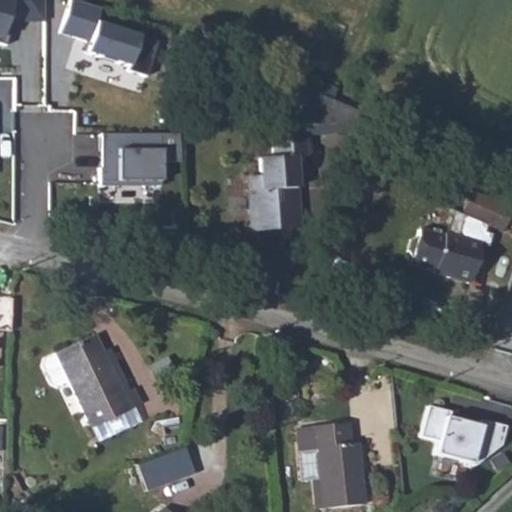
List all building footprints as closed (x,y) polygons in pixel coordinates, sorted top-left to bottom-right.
[(0,0),(0,42),(5,44),(13,22),(44,22),(45,0),(0,0)] [(128,68),(138,36),(98,23),(102,8),(77,0),(70,0),(60,34),(88,43),(86,52),(128,68)] [(314,93),(283,80),(284,124),(314,123),(314,93)] [(0,152),(12,153),(13,117),(0,116),(0,152)] [(100,134),(100,187),(159,187),(160,161),(178,160),(178,135),(100,134)] [(233,177),(234,227),(259,226),(259,222),(282,221),(280,158),(292,157),(292,135),(258,136),(258,156),(245,157),(246,176),(233,177)] [(504,207),(463,188),(454,207),(448,208),(444,225),(441,236),(413,228),(404,238),(401,250),(411,266),(424,271),(424,275),(440,280),(444,273),(448,278),(453,277),(464,273),(473,245),(475,246),(478,245),(483,239),(483,233),(479,226),(482,223),(495,227),(504,207)] [(0,331),(13,332),(14,294),(0,293),(0,331)] [(511,312),(506,310),(496,342),(511,347),(511,312)] [(88,421),(90,420),(122,403),(127,400),(86,326),(47,347),(50,352),(37,359),(33,361),(46,384),(53,381),(63,375),(88,421)] [(122,403),(90,420),(97,431),(128,414),(122,403)] [(504,426),(426,409),(418,438),(435,441),(431,456),(476,464),(500,446),(504,426)] [(315,448),(319,511),(356,511),(362,511),(358,444),(349,445),(347,424),(303,427),(305,449),(315,448)] [(191,473),(182,449),(138,466),(147,490),(191,473)]
